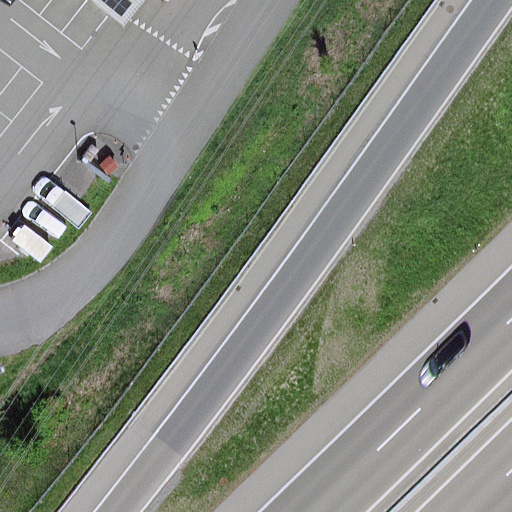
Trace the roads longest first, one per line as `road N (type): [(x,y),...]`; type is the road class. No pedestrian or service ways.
road 1 (motorway): [(499,0),(111,511)]
road 2 (motorway): [(511,308),(309,511)]
